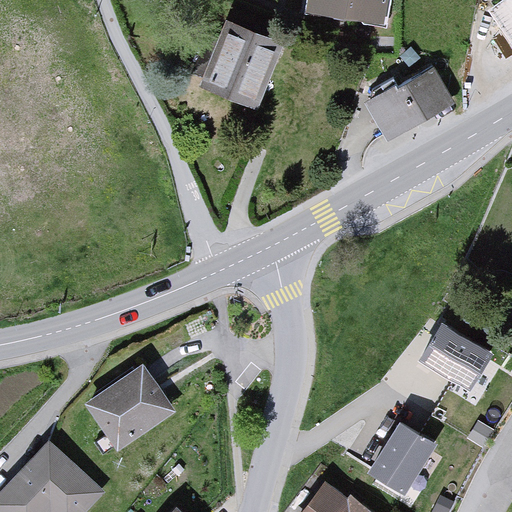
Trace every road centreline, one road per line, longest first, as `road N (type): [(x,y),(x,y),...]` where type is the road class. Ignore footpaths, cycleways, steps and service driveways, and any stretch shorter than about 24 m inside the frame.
road 1 (residential): [(216,271),(102,0)]
road 2 (tertiary): [(268,246),(511,110)]
road 3 (residential): [(255,511),(290,355),(284,294),(268,246)]
road 4 (tertiary): [(0,343),(77,325),(216,271)]
